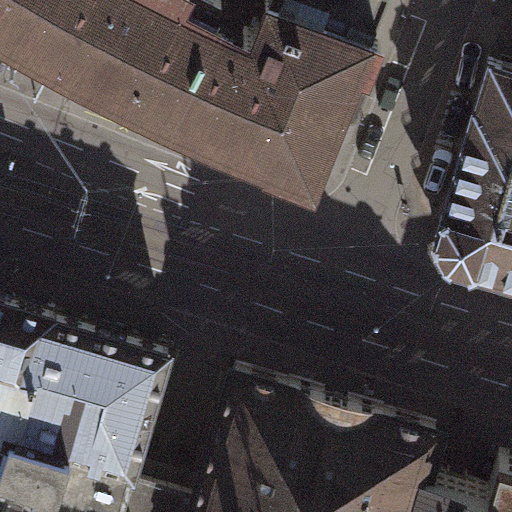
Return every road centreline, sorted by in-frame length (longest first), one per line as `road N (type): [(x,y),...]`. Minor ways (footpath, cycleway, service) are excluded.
road 1 (secondary): [(0,194),(326,298)]
road 2 (residential): [(326,298),(442,0)]
road 3 (secondary): [(326,298),(511,354)]
